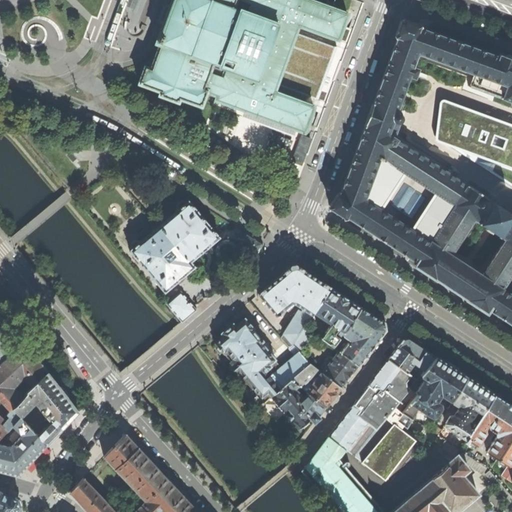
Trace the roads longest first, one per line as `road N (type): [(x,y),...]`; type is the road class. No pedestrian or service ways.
road 1 (unclassified): [(304,223),(511,358)]
road 2 (unclassified): [(304,223),(386,0)]
road 3 (residential): [(0,251),(119,395)]
road 4 (residential): [(304,223),(280,257),(186,336)]
road 5 (residential): [(221,511),(119,395)]
road 6 (residential): [(119,395),(45,492)]
